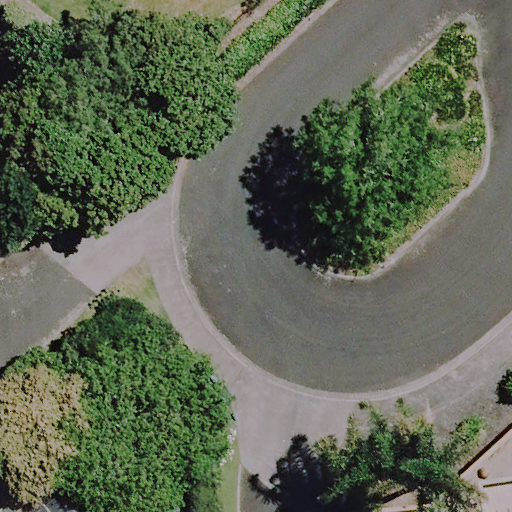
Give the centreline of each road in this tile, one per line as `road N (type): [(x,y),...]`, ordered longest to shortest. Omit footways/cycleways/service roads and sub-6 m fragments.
road 1 (residential): [(202,247),(235,153),(426,0)]
road 2 (residential): [(511,217),(372,352),(298,358)]
road 3 (residential): [(0,323),(101,263),(202,247)]
road 4 (residential): [(286,511),(286,393),(298,358)]
road 5 (residential): [(298,358),(235,312),(202,247)]
